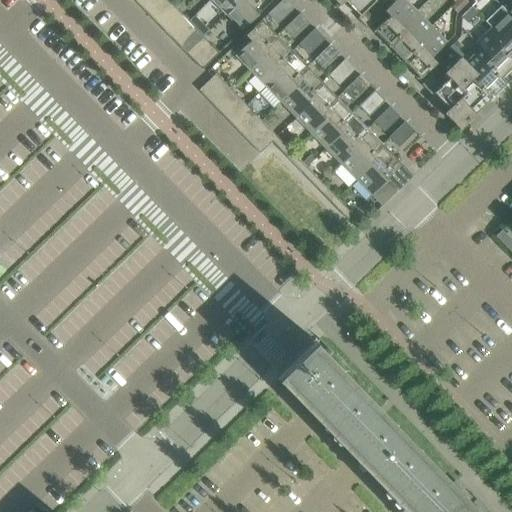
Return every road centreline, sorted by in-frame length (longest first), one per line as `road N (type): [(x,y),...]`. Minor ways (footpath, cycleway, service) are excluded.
road 1 (residential): [(292,324),(6,29)]
road 2 (unclassified): [(98,511),(292,324)]
road 3 (unclassified): [(292,324),(464,161)]
road 4 (residential): [(464,161),(307,0)]
